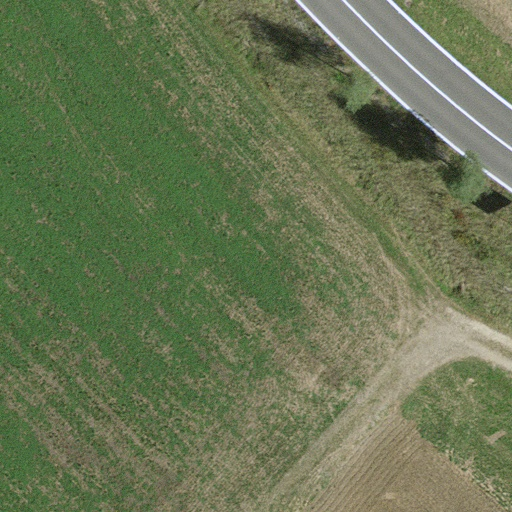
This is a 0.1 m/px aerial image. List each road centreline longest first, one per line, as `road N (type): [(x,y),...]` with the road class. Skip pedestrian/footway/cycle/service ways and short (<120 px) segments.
road 1 (track): [(511,356),(430,341),(271,511)]
road 2 (secondary): [(511,151),(347,0)]
